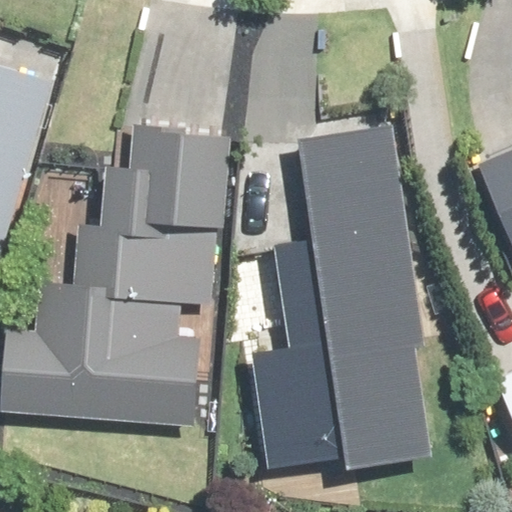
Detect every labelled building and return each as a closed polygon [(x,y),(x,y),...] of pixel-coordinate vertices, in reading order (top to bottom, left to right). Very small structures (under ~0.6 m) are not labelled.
[(0,271),(58,83),(0,65),(0,271)] [(437,461),(401,131),(305,141),(316,251),(275,256),(286,354),(252,357),(265,480),(437,461)] [(229,140),(138,134),(135,171),(109,169),(105,227),(82,226),(78,288),(46,286),(43,335),(11,332),(5,416),(210,430),(229,140)] [(511,156),(482,169),(511,239),(511,156)] [(511,371),(498,378),(511,410),(511,371)]
